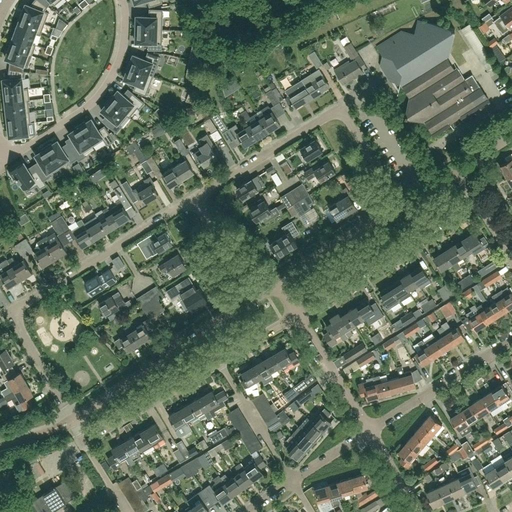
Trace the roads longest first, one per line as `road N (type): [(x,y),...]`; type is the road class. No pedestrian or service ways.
road 1 (residential): [(73,420),(21,333),(19,309),(192,201)]
road 2 (residential): [(0,159),(76,116),(106,86),(123,47),(121,0)]
road 3 (residential): [(254,298),(73,420)]
road 4 (residential): [(296,315),(477,199)]
road 5 (residential): [(192,201),(339,108)]
road 6 (residential): [(370,430),(511,340)]
road 7 (residential): [(85,438),(220,362)]
road 8 (residential): [(400,206),(277,284)]
road 9 (residential): [(291,481),(220,362)]
road 10 (residential): [(370,430),(296,315)]
